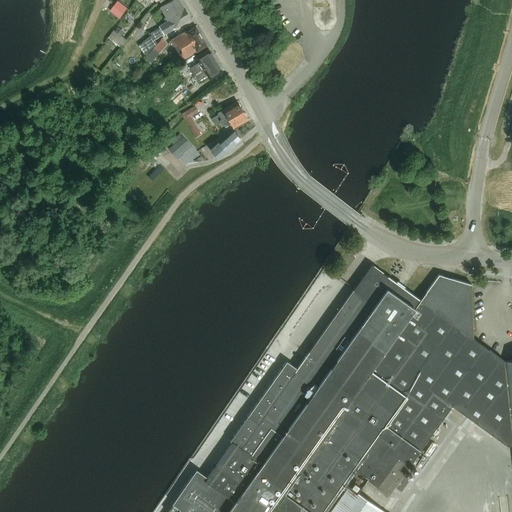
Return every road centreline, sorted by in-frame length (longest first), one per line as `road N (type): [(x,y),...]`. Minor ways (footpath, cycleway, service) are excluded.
road 1 (secondary): [(472,257),(388,241),(304,182),(193,0)]
road 2 (secondary): [(472,257),(477,180),(511,46)]
road 3 (track): [(100,0),(62,74),(0,111)]
